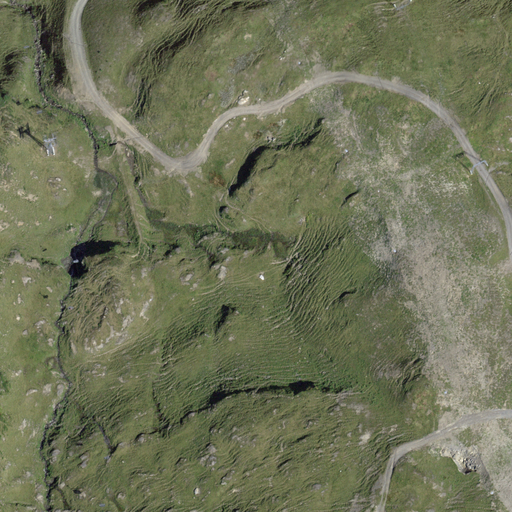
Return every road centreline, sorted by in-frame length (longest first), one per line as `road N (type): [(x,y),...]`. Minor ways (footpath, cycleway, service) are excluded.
road 1 (track): [(86,0),(83,81),(173,164),(189,165),(229,113),(281,104),(320,78),(395,86),(452,125),(511,234)]
road 2 (track): [(511,415),(437,440),(404,440),(382,511)]
